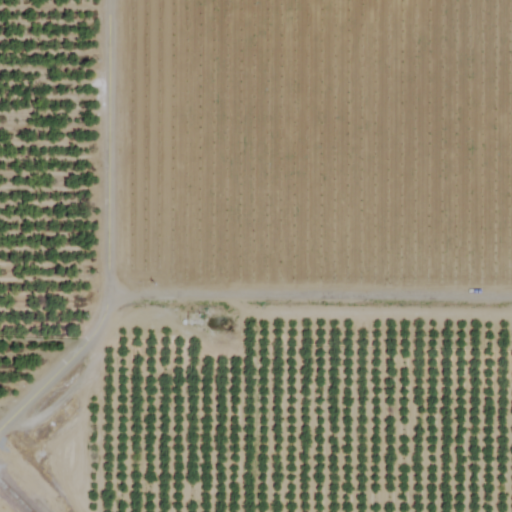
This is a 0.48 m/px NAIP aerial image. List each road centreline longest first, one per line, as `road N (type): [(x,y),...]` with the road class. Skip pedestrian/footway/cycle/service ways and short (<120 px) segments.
road 1 (residential): [(108,294),(511,299)]
road 2 (residential): [(108,294),(106,0)]
road 3 (residential): [(0,426),(80,346),(108,294)]
